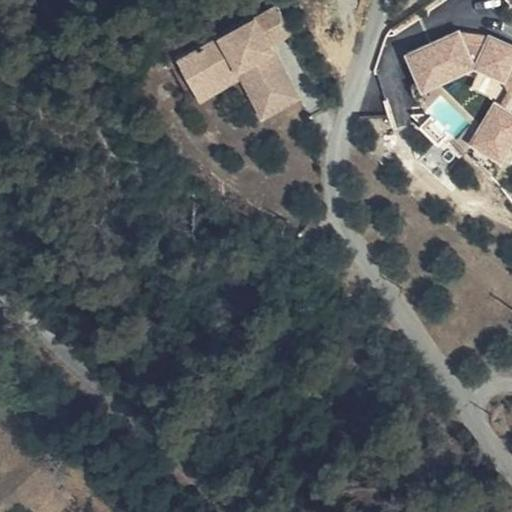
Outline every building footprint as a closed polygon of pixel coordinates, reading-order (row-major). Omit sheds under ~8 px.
[(267,41),(249,15),(229,29),(245,53),(267,41)] [(511,15),(411,55),(424,88),(498,58),(511,92),(511,15)] [(245,53),(229,29),(177,65),(196,93),(216,81),(222,90),(247,126),(281,104),(245,53)] [(196,93),(177,65),(157,78),(181,115),(222,90),(216,81),(196,93)] [(511,104),(497,96),(471,139),(505,159),(511,146),(511,104)]
